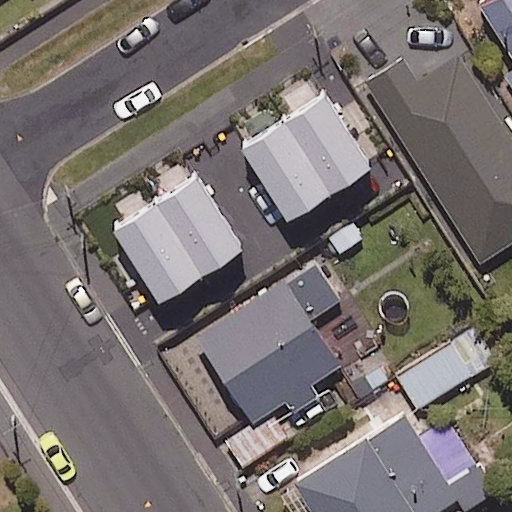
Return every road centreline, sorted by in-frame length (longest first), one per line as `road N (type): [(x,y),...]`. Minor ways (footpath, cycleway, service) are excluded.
road 1 (residential): [(157,511),(0,265)]
road 2 (residential): [(0,156),(243,0)]
